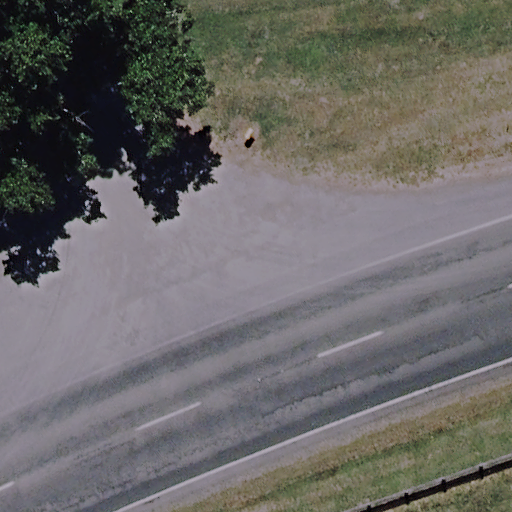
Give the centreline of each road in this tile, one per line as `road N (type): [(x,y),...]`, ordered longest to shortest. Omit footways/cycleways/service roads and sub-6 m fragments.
road 1 (tertiary): [(0,496),(115,438),(511,286)]
road 2 (unknown): [(0,100),(115,438)]
